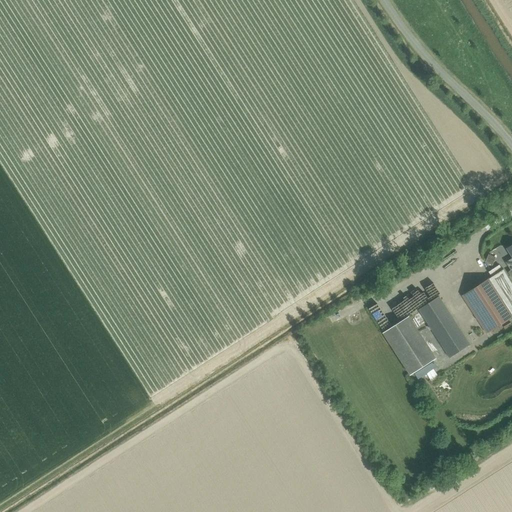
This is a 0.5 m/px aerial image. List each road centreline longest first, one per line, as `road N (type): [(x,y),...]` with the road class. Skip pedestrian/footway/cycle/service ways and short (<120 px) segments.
road 1 (unknown): [(511,439),(400,510),(283,338),(14,511)]
road 2 (unclassified): [(511,144),(427,59),(383,0)]
